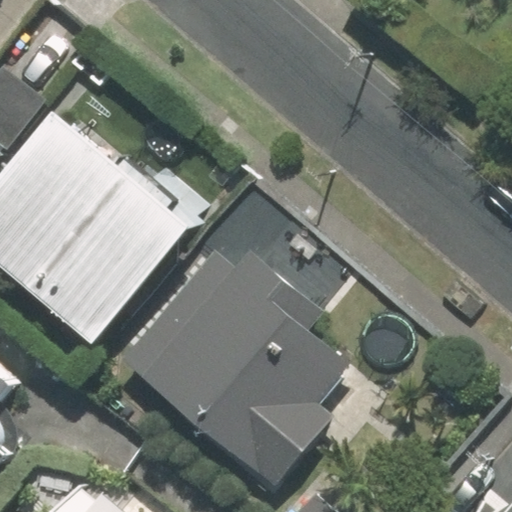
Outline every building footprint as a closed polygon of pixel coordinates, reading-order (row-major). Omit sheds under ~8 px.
[(0,78),(0,164),(51,102),(8,68),(0,78)] [(0,188),(0,261),(97,345),(200,227),(66,112),(0,188)] [(221,250),(127,359),(278,488),(339,417),(322,403),(355,364),(313,328),(326,313),(252,250),(239,265),(221,250)] [(0,463),(17,458),(22,426),(7,400),(21,385),(0,366),(0,463)] [(127,511),(91,482),(60,511),(127,511)] [(338,511),(316,493),(299,511),(338,511)]
